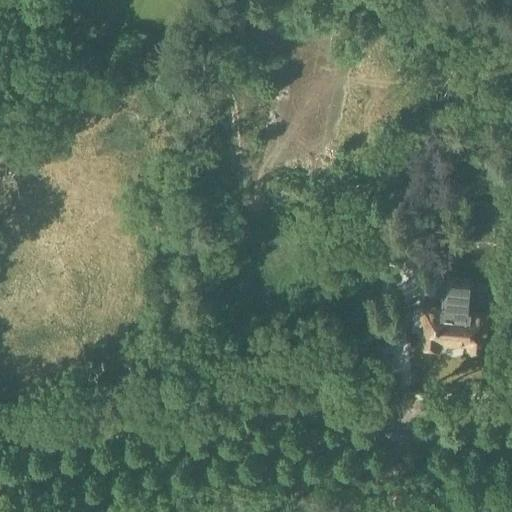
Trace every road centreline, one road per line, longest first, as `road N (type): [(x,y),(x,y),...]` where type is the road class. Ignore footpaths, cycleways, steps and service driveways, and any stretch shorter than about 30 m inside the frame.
road 1 (unknown): [(0,445),(436,406),(511,409)]
road 2 (tertiary): [(511,442),(183,449),(0,470)]
